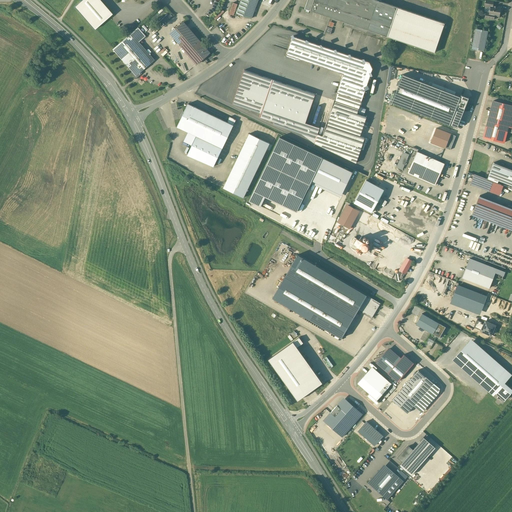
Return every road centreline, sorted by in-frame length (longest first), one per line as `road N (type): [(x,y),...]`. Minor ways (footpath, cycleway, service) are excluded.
road 1 (unclassified): [(385,329),(434,243),(488,64),(502,49),(510,0)]
road 2 (secondary): [(290,425),(208,299),(129,116)]
road 3 (residential): [(340,383),(403,434),(446,396),(442,376),(385,329)]
road 4 (track): [(189,464),(51,405),(36,422)]
road 5 (secondary): [(129,116),(93,63),(22,0)]
